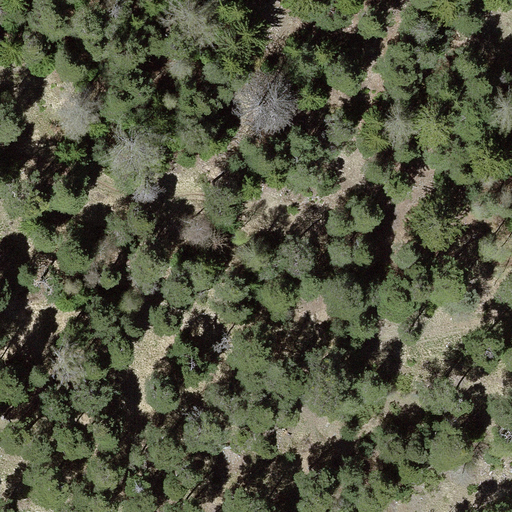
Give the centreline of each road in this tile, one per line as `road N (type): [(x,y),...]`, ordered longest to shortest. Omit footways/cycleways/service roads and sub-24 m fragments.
road 1 (track): [(511,260),(27,166)]
road 2 (track): [(315,356),(430,336),(511,306)]
